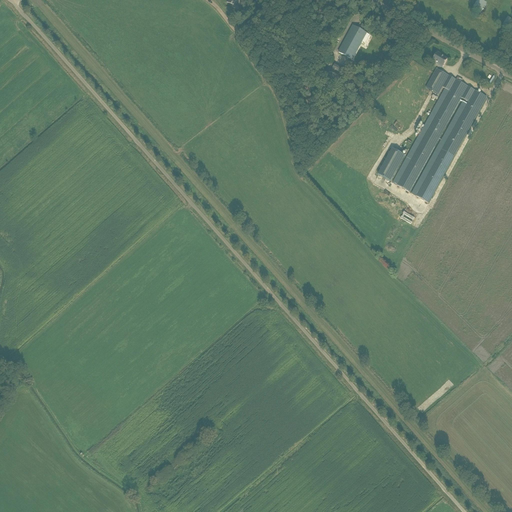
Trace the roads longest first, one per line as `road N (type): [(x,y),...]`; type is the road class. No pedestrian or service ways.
road 1 (unclassified): [(463,511),(14,4)]
road 2 (unclassified): [(511,77),(373,0)]
